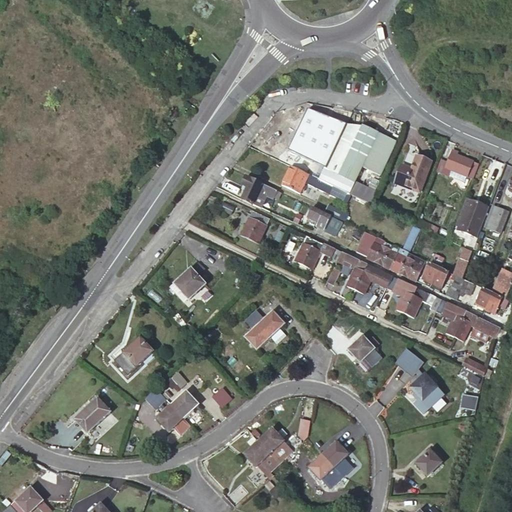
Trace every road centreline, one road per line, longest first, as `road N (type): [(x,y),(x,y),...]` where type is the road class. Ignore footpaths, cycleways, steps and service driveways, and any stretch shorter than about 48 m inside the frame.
road 1 (residential): [(415,101),(386,107),(290,96),(266,104),(60,362),(27,382)]
road 2 (secondary): [(27,382),(275,22)]
road 3 (residential): [(185,455),(267,393),(332,392),(371,427),(381,458),(375,511)]
road 4 (residential): [(0,428),(54,460),(79,465),(122,471),(185,455)]
